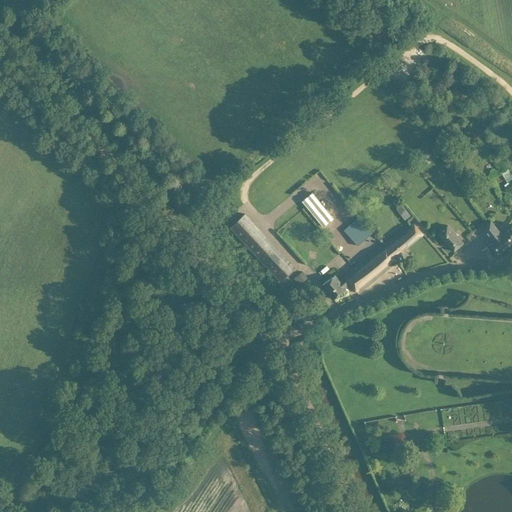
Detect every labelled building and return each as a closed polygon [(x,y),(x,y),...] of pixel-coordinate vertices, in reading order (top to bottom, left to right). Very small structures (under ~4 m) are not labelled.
[(431,155),(425,146),(418,151),(424,160),(431,155)] [(509,185),(511,170),(498,168),(496,184),(509,185)] [(312,192),(302,201),(323,226),(333,218),(312,192)] [(407,210),(401,214),(405,220),(411,215),(407,210)] [(230,227),(280,282),(295,268),(259,228),(245,213),(230,227)] [(359,217),(344,230),(358,245),(373,232),(359,217)] [(493,242),(482,250),(490,260),(511,243),(511,227),(500,237),(495,230),(496,229),(497,229),(491,220),(481,227),(487,234),(493,242)] [(330,279),(322,285),(333,299),(346,290),(345,288),(351,284),(358,293),(396,261),(394,258),(422,234),(416,226),(413,223),(390,238),(339,280),(335,275),(330,279)] [(438,233),(454,251),(463,243),(447,225),(438,233)] [(293,278),(298,285),(307,278),(303,272),(293,278)]
